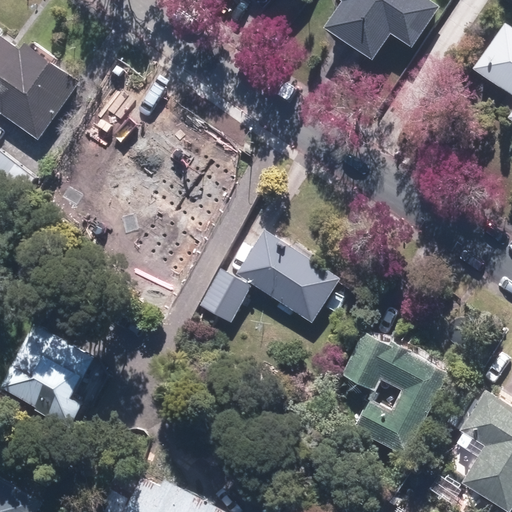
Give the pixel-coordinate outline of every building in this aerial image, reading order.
[(440,7),(428,0),(332,0),(339,5),(322,32),(373,64),(390,37),(412,51),(440,7)] [(511,29),(504,25),(473,73),(511,97),(511,110),(506,121),(511,125),(511,29)] [(0,38),(0,114),(38,141),(78,85),(23,46),(19,52),(0,38)] [(36,178),(0,151),(0,202),(12,211),(36,178)] [(85,233),(123,255),(108,282),(133,296),(127,305),(159,324),(181,286),(155,270),(174,238),(160,230),(169,215),(115,183),(85,233)] [(340,280),(264,232),(236,275),(312,323),(340,280)] [(221,279),(206,308),(224,317),(239,289),(221,279)] [(35,327),(0,387),(0,388),(69,429),(85,401),(75,395),(94,362),(35,327)] [(404,459),(445,374),(362,334),(341,377),(372,392),(352,434),(404,459)] [(504,511),(509,511),(511,507),(511,409),(483,392),(458,432),(483,447),(460,485),(504,511)] [(144,478),(125,511),(221,511),(163,481),(160,486),(144,478)] [(0,511),(34,511),(41,501),(0,479),(0,511)] [(378,511),(385,503),(367,490),(350,511),(378,511)]
